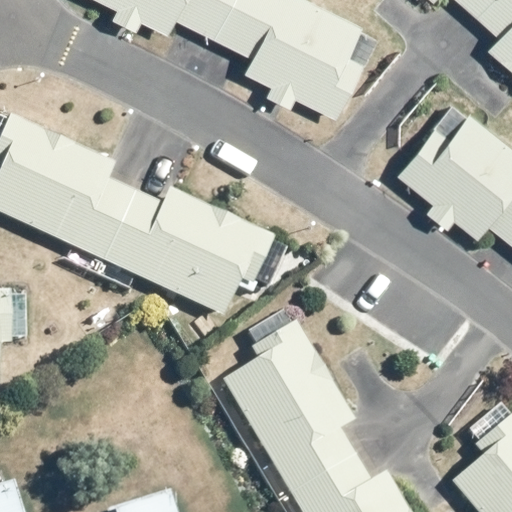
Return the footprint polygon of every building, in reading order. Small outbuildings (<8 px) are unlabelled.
[(338,119),(361,74),(380,36),(348,19),(308,0),(101,0),(119,9),(113,22),(137,34),(144,21),(172,35),(179,21),(256,60),(249,74),(270,85),(263,97),(290,111),(296,98),(338,119)] [(511,0),(433,0),(436,2),(437,0),(457,0),(502,38),(491,51),(511,69),(511,0)] [(511,145),(454,99),(395,171),(434,203),(426,212),(450,232),(458,222),(480,240),(491,226),(511,243),(511,145)] [(117,164),(8,114),(0,132),(0,167),(4,169),(0,176),(0,212),(230,318),(269,235),(166,188),(160,200),(111,177),(117,164)] [(11,343),(10,290),(0,289),(0,383),(5,384),(4,343),(11,343)] [(302,511),(409,511),(385,471),(373,478),(344,430),(357,422),(300,324),(220,371),(302,511)] [(511,511),(511,417),(480,443),(488,453),(454,481),(480,511),(511,511)] [(150,511),(137,471),(6,511),(150,511)]
